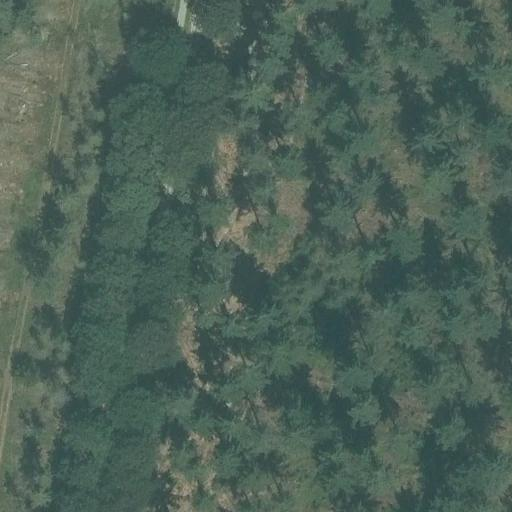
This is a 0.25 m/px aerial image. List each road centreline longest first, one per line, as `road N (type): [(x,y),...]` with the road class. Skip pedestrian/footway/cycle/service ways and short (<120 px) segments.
road 1 (track): [(106,511),(199,0)]
road 2 (track): [(92,0),(0,467)]
